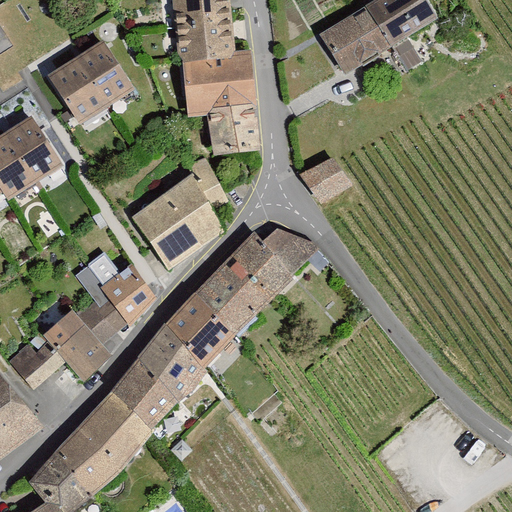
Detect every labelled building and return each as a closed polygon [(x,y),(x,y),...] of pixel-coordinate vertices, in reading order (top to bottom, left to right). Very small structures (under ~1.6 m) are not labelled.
[(240,0),(183,0),(182,0),(196,125),(217,124),(223,167),(274,158),(264,55),(245,57),(240,0)] [(385,0),(389,5),(328,40),(352,82),(449,28),(432,0),(385,0)] [(110,46),(57,81),(90,130),(143,94),(110,46)] [(0,209),(12,202),(16,208),(73,173),(42,122),(0,147),(0,209)] [(342,159),(309,180),(328,211),(361,190),(342,159)] [(141,225),(175,275),(233,238),(222,214),(235,206),(209,164),(190,169),(199,183),(141,225)] [(94,511),(129,483),(186,413),(203,397),(216,377),(303,286),(301,283),(326,254),(286,234),(272,248),(263,240),(205,299),(172,330),(116,399),(78,443),(38,487),(53,510),(51,511),(94,511)] [(165,305),(138,270),(109,294),(136,333),(165,305)] [(11,364),(39,395),(73,367),(93,388),(120,362),(109,350),(123,337),(96,311),(85,321),(80,315),(52,341),(55,345),(42,356),(31,345),(11,364)] [(0,469),(49,430),(0,372),(0,469)]
